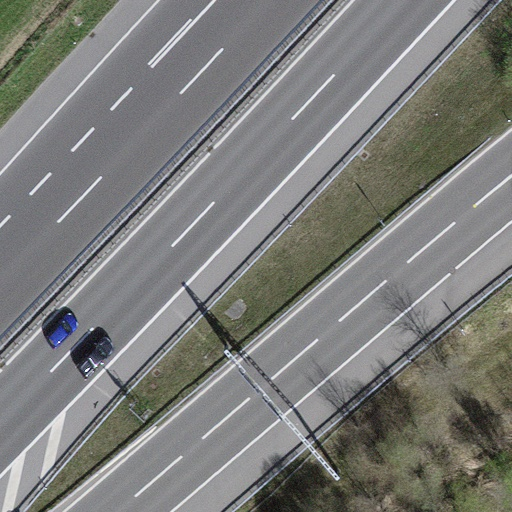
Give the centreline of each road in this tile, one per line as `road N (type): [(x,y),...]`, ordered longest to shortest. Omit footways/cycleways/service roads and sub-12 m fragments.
road 1 (motorway): [(0,428),(410,0)]
road 2 (motorway): [(122,511),(478,207)]
road 3 (motorway): [(267,0),(0,281)]
